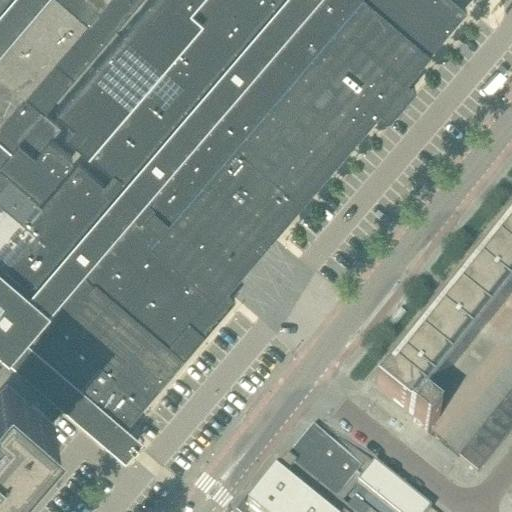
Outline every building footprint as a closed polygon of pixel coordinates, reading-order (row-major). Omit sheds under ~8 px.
[(8,0),(7,2),(1,2),(1,3),(1,9),(0,10),(0,354),(46,394),(50,389),(56,382),(62,375),(37,353),(36,348),(26,339),(45,316),(83,272),(108,243),(107,237),(126,215),(132,215),(133,214),(136,216),(146,204),(148,202),(147,197),(166,174),(172,174),(172,173),(172,167),(191,144),(196,144),(196,138),(203,130),(209,129),(234,99),(234,94),(253,71),(258,71),(259,70),(258,64),(290,27),(295,27),(296,26),(295,20),(298,17),(302,18),(313,6),(311,2),(312,0),(8,0)] [(296,26),(323,49),(347,21),(320,0),(312,0),(311,2),(313,6),(302,18),(298,17),(295,20),(296,26)] [(320,0),(347,21),(364,0),(320,0)] [(364,0),(347,21),(323,49),(395,109),(414,87),(405,79),(466,9),(455,0),(364,0)] [(289,90),(323,49),(296,26),(295,27),(290,27),(258,64),(289,90)] [(323,49),(289,90),(351,142),(379,110),(388,118),(395,109),(323,49)] [(234,99),(262,123),(289,90),(258,64),(259,70),(258,71),(253,71),(234,94),(234,99)] [(210,184),(226,197),(271,235),(351,142),(289,90),(262,123),(236,153),(224,167),(210,184)] [(209,129),(236,153),(262,123),(234,99),(209,129)] [(224,167),(236,153),(209,129),(203,130),(196,138),(196,144),(224,167)] [(224,167),(196,144),(191,144),(172,167),(172,173),(215,209),(226,197),(210,184),(224,167)] [(215,209),(172,173),(172,174),(166,174),(147,197),(148,202),(146,204),(189,240),(215,209)] [(226,197),(215,209),(189,240),(146,204),(136,216),(140,220),(142,218),(160,234),(153,242),(177,262),(202,284),(158,335),(166,342),(216,284),(222,288),(225,289),(229,284),(271,235),(226,197)] [(140,220),(136,216),(133,214),(132,215),(126,215),(107,237),(108,243),(157,285),(177,262),(153,242),(160,234),(142,218),(140,220)] [(511,216),(375,387),(414,418),(412,420),(428,432),(439,418),(418,400),(511,282),(511,216)] [(157,285),(108,243),(83,272),(165,343),(166,342),(158,335),(202,284),(177,262),(157,285)] [(165,343),(83,272),(45,316),(113,375),(124,362),(140,376),(155,389),(183,357),(165,343)] [(234,298),(225,289),(222,288),(216,284),(166,342),(165,343),(183,357),(234,298)] [(113,375),(45,316),(26,339),(36,348),(37,353),(62,375),(91,401),(113,375)] [(0,480),(4,475),(17,461),(54,417),(53,416),(44,408),(47,404),(53,397),(56,394),(51,389),(50,389),(46,394),(0,354),(0,480)] [(124,362),(113,375),(91,401),(107,414),(140,376),(124,362)] [(44,408),(54,417),(64,405),(124,458),(133,447),(141,438),(130,427),(126,423),(123,427),(107,414),(91,401),(62,375),(50,389),(51,389),(56,394),(53,397),(44,408)] [(155,389),(140,376),(107,414),(123,427),(126,423),(155,389)] [(511,407),(504,401),(496,411),(511,423),(511,407)] [(507,435),(511,429),(511,423),(496,411),(489,420),(507,435)] [(489,420),(481,429),(500,444),(507,435),(489,420)] [(279,467),(245,510),(247,511),(368,511),(354,500),(347,509),(336,500),(361,470),(312,427),(279,467)] [(492,454),(500,444),(481,429),(474,439),(492,454)] [(474,439),(466,448),(485,463),(492,454),(474,439)] [(477,472),(485,463),(466,448),(459,457),(477,472)] [(357,485),(390,511),(429,511),(430,511),(373,465),(357,485)]
